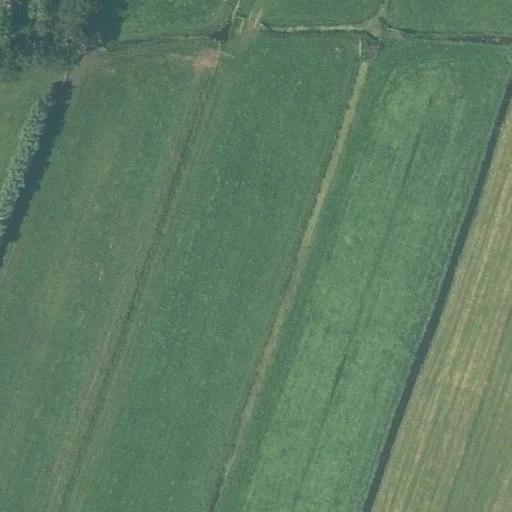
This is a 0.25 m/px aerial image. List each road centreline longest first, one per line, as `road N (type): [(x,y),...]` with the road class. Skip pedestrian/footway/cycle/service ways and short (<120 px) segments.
road 1 (track): [(511,58),(242,52),(252,22),(287,0)]
road 2 (track): [(242,52),(0,89)]
